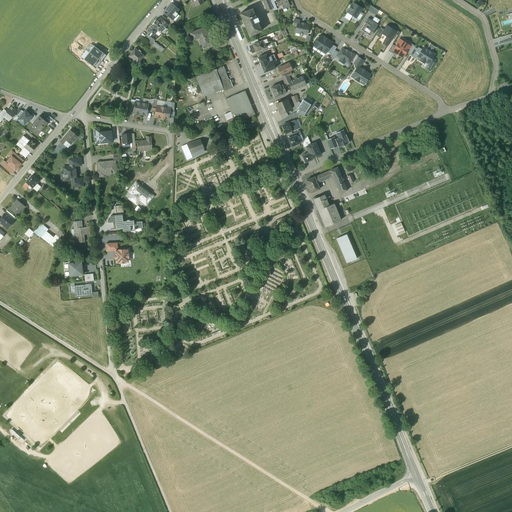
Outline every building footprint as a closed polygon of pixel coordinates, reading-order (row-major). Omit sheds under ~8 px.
[(269,1),(268,0),(260,0),(261,2),(263,1),(267,11),(273,9),(269,1)] [(171,3),(164,12),(169,16),(173,19),(177,14),(176,12),(178,9),(173,5),(171,3)] [(362,9),(353,3),(347,13),(356,18),(362,9)] [(376,15),(379,10),(371,5),(368,10),(376,15)] [(252,9),(240,14),(249,36),(261,31),(257,22),(259,21),(257,18),(256,18),(252,9)] [(161,24),(156,30),(157,31),(160,33),(167,24),(160,18),(157,21),(161,24)] [(377,24),(372,21),(368,18),(360,30),(370,36),(378,24),(377,24)] [(157,21),(156,20),(151,26),(156,30),(161,24),(157,21)] [(308,26),(298,24),(296,32),(306,35),(308,26)] [(151,26),(147,31),(149,33),(153,36),(157,31),(156,30),(151,26)] [(384,30),(379,37),(378,40),(387,45),(395,31),(387,26),(384,30)] [(205,28),(191,34),(193,40),(199,38),(203,47),(211,44),(205,28)] [(376,35),(379,37),(384,30),(381,28),(376,35)] [(153,36),(149,33),(147,36),(153,42),(156,39),(153,36)] [(331,44),(332,43),(329,41),(330,41),(324,37),(324,38),(320,36),(314,46),(325,54),(326,52),(331,44)] [(395,53),(403,58),(408,50),(410,46),(399,40),(397,42),(398,43),(396,47),(393,51),(395,53)] [(256,43),(253,45),(256,52),(266,48),(265,44),(264,44),(262,41),(256,43)] [(336,48),(331,44),(326,52),(332,55),(335,50),(336,48)] [(94,46),(89,53),(101,62),(106,55),(94,46)] [(414,47),(411,52),(409,55),(413,57),(417,49),(414,47)] [(135,48),(128,57),(137,64),(139,61),(140,60),(142,58),(144,56),(140,53),(141,52),(139,50),(138,51),(135,48)] [(349,63),(354,55),(351,53),(351,54),(342,48),(337,56),(341,58),(339,61),(344,64),(346,61),(349,63)] [(434,54),(423,48),(417,57),(421,59),(420,60),(424,63),(425,62),(428,64),(431,60),(434,54)] [(338,52),(335,50),(332,55),(330,57),(334,60),(338,52)] [(96,69),(101,62),(89,53),(83,59),(96,69)] [(266,54),(258,58),(261,65),(272,61),(270,56),(267,57),(266,54)] [(358,57),(353,64),(356,65),(355,67),(357,68),(358,67),(359,68),(363,61),(358,57)] [(435,63),(431,60),(428,64),(426,68),(430,71),(435,63)] [(272,61),(261,65),(264,73),(275,68),(272,61)] [(288,64),(278,68),(282,75),(290,71),(291,71),(288,64)] [(229,79),(223,66),(216,69),(224,89),(223,89),(224,91),(233,88),(230,79),(229,79)] [(359,68),(358,67),(357,68),(351,77),(355,79),(355,80),(359,82),(364,85),(370,75),(366,72),(366,71),(362,69),(359,68)] [(216,69),(196,77),(204,97),(223,89),(224,89),(216,69)] [(291,81),(288,82),(292,91),(305,85),(302,76),(297,79),(294,80),(291,81)] [(280,86),(279,85),(271,88),(273,93),(272,93),(275,98),(278,97),(278,96),(283,94),(281,90),(280,86)] [(245,91),(225,99),(231,112),(233,118),(227,121),(229,126),(255,115),(245,91)] [(297,95),(291,98),(294,106),(298,102),(299,100),(297,95)] [(286,100),(276,104),(281,114),(286,112),(287,112),(286,110),(290,109),(286,100)] [(297,112),(303,116),(311,105),(303,100),(301,103),(297,109),(299,110),(298,111),(297,112)] [(142,103),(135,102),(134,109),(133,113),(140,114),(142,103)] [(148,104),(142,103),(140,114),(147,116),(147,111),(149,104),(148,104)] [(12,108),(10,106),(11,106),(10,106),(6,111),(5,111),(4,112),(5,112),(2,115),(6,119),(7,117),(10,119),(16,112),(12,109),(13,108),(12,108)] [(157,106),(156,106),(156,109),(154,117),(161,118),(163,107),(157,106)] [(170,109),(163,107),(161,118),(168,120),(170,111),(170,109)] [(30,116),(25,111),(18,120),(24,125),(30,117),(30,116)] [(231,112),(224,115),(227,121),(233,118),(231,112)] [(47,123),(39,116),(30,128),(37,134),(47,123)] [(294,121),(288,123),(291,131),(297,128),(296,125),(294,121)] [(288,123),(283,125),(286,133),(291,131),(288,123)] [(111,131),(99,132),(99,128),(94,129),(96,143),(99,143),(100,144),(100,142),(107,141),(108,142),(112,142),(111,131)] [(78,136),(70,130),(63,138),(66,141),(71,144),(78,136)] [(349,143),(346,135),(345,135),(343,130),(336,133),(338,138),(335,139),(338,146),(338,147),(342,146),(343,147),(346,145),(345,144),(349,143)] [(130,133),(122,134),(123,144),(131,143),(130,133)] [(288,139),(291,146),(299,143),(296,137),(296,135),(288,139)] [(29,141),(23,136),(18,142),(24,147),(29,141)] [(146,141),(138,141),(139,151),(152,150),(151,136),(146,137),(146,141)] [(308,137),(307,136),(302,144),(304,148),(306,147),(311,145),(308,137)] [(330,149),(338,146),(335,139),(334,137),(327,140),(330,149)] [(200,140),(187,144),(181,147),(187,160),(204,152),(203,149),(204,149),(200,140)] [(31,142),(29,141),(24,147),(25,148),(30,152),(31,153),(36,146),(34,145),(35,143),(32,141),(31,142)] [(60,142),(57,147),(62,151),(66,147),(63,144),(60,142)] [(311,145),(306,147),(309,153),(301,156),(304,163),(312,160),(311,159),(320,155),(315,143),(311,145)] [(22,160),(11,151),(8,154),(11,157),(12,156),(19,163),(22,160)] [(19,163),(12,156),(11,157),(6,163),(13,169),(15,171),(20,164),(19,163)] [(13,169),(6,163),(3,160),(0,164),(11,173),(13,169)] [(113,161),(108,162),(98,163),(99,176),(103,176),(103,173),(110,172),(111,174),(116,173),(115,161),(113,161)] [(70,167),(63,168),(64,174),(61,174),(62,179),(65,178),(65,179),(71,178),(72,187),(83,186),(82,179),(77,180),(75,166),(75,165),(74,166),(73,164),(70,165),(70,167)] [(337,167),(330,170),(315,177),(317,183),(332,176),(339,194),(347,190),(337,167)] [(38,181),(32,176),(26,182),(29,185),(32,188),(36,183),(38,181)] [(314,177),(306,180),(311,193),(320,189),(317,183),(315,177),(314,177)] [(41,187),(36,183),(32,188),(37,192),(41,187)] [(141,187),(136,183),(128,192),(132,195),(128,199),(136,205),(141,199),(148,203),(153,196),(140,187),(141,187)] [(324,195),(317,198),(317,197),(312,199),(313,201),(314,201),(318,210),(329,206),(324,195)] [(24,206),(16,200),(9,208),(17,215),(24,206)] [(329,206),(318,210),(325,227),(341,221),(339,216),(340,216),(338,210),(336,211),(334,204),(329,206)] [(122,205),(115,206),(116,215),(122,215),(124,215),(122,205)] [(12,219),(5,213),(0,219),(0,222),(7,228),(11,223),(9,222),(12,219)] [(116,215),(114,215),(115,222),(116,229),(123,229),(123,231),(130,231),(129,221),(129,220),(126,220),(126,221),(123,221),(122,215),(116,215)] [(142,222),(134,222),(134,220),(129,221),(130,231),(135,230),(135,229),(142,228),(142,222)] [(402,223),(395,226),(399,235),(406,232),(402,223)] [(41,224),(34,232),(35,233),(37,235),(45,226),(41,224)] [(45,226),(37,235),(40,237),(41,237),(41,238),(46,232),(48,229),(45,226)] [(75,228),(73,228),(75,243),(83,242),(82,233),(89,232),(89,227),(81,227),(75,228)] [(65,234),(60,230),(55,235),(61,240),(65,234)] [(55,235),(53,237),(46,232),(41,238),(56,249),(61,240),(55,235)] [(347,235),(336,239),(346,264),(357,259),(347,235)] [(117,243),(106,244),(106,251),(107,251),(115,251),(117,251),(117,243)] [(118,250),(117,251),(115,251),(116,254),(115,254),(114,254),(114,255),(114,259),(115,259),(116,259),(116,263),(119,262),(119,263),(119,264),(119,263),(125,263),(125,258),(128,258),(129,258),(129,254),(128,254),(126,254),(125,250),(124,250),(124,249),(118,249),(118,250)] [(81,262),(68,263),(70,276),(82,275),(81,262)] [(76,293),(76,297),(92,295),(92,292),(91,284),(75,285),(76,293)] [(22,441),(24,439),(12,428),(10,431),(22,441)]
